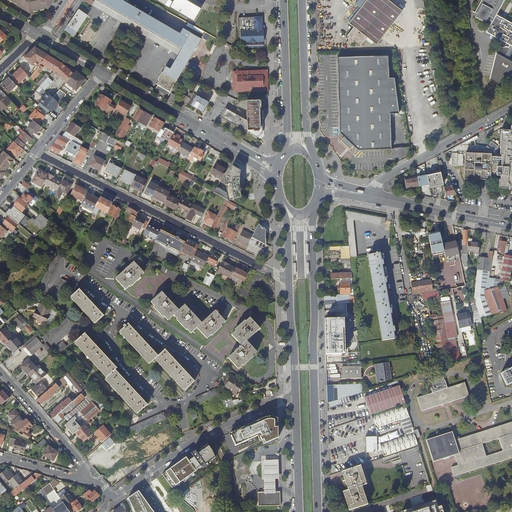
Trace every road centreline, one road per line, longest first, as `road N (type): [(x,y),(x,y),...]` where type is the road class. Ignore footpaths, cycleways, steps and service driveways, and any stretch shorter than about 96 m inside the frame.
road 1 (primary): [(317,511),(313,205)]
road 2 (residential): [(289,278),(36,152)]
road 3 (residential): [(142,477),(211,431),(295,396)]
road 4 (residential): [(372,192),(381,178),(511,107)]
road 5 (primary): [(312,154),(301,0)]
road 6 (secondary): [(102,72),(234,148)]
road 7 (primary): [(283,0),(285,152)]
road 8 (residential): [(0,371),(81,462),(80,478)]
